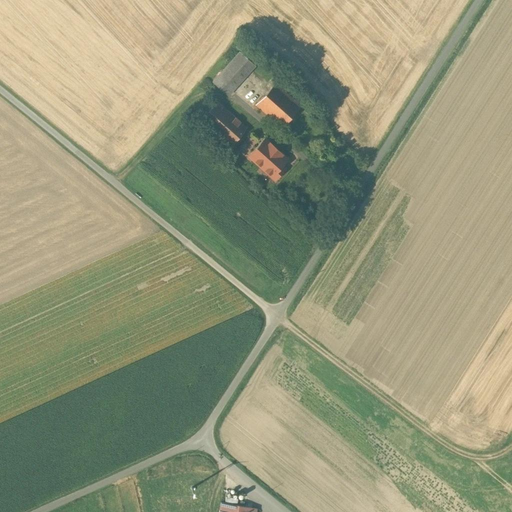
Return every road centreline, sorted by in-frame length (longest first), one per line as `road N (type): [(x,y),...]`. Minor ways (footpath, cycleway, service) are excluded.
road 1 (unclassified): [(478,0),(197,436)]
road 2 (track): [(277,316),(455,450),(482,457),(511,446)]
road 3 (unclassified): [(197,436),(40,511)]
road 4 (track): [(114,182),(188,101),(204,91),(239,101)]
